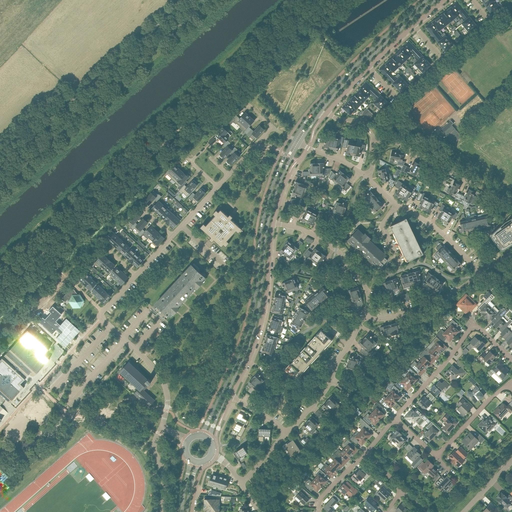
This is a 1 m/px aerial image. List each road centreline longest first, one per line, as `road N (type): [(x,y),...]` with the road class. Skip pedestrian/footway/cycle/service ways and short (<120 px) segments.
road 1 (track): [(324,0),(0,290)]
road 2 (tertiary): [(294,140),(262,217),(245,337),(199,435)]
road 3 (tertiary): [(209,439),(255,320),(268,218),(299,143)]
road 4 (unclassified): [(0,165),(186,0)]
road 5 (tertiary): [(426,0),(343,77),(294,140)]
road 6 (residential): [(231,396),(260,324),(273,223)]
road 7 (residential): [(394,418),(471,326),(511,360)]
road 8 (residential): [(325,113),(444,0)]
road 9 (tertiary): [(320,112),(436,0)]
road 10 (residential): [(364,315),(365,287),(340,253),(307,231),(273,223)]
road 11 (residential): [(286,432),(327,386),(364,315)]
road 12 (residential): [(102,311),(160,378),(167,400),(161,427)]
road 13 (residential): [(481,273),(396,316),(364,315)]
